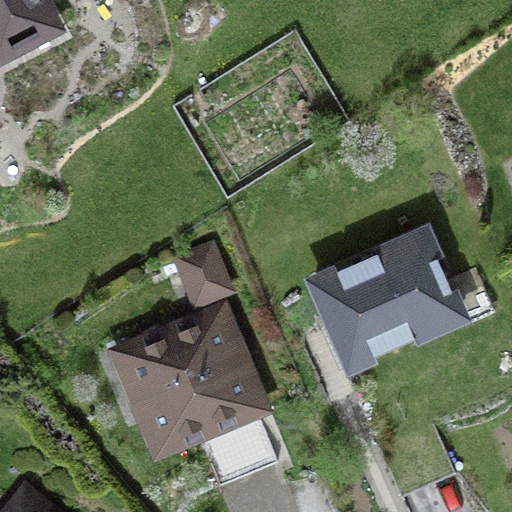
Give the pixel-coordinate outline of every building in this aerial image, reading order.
[(39,0),(0,0),(0,54),(53,27),(39,0)] [(313,282),(350,366),(461,317),(424,233),(313,282)] [(211,244),(177,258),(195,303),(230,290),(211,244)] [(218,486),(277,461),(219,316),(123,356),(159,445),(195,430),(218,486)] [(378,447),(400,497),(455,473),(433,423),(378,447)] [(42,511),(28,500),(17,511),(42,511)]
